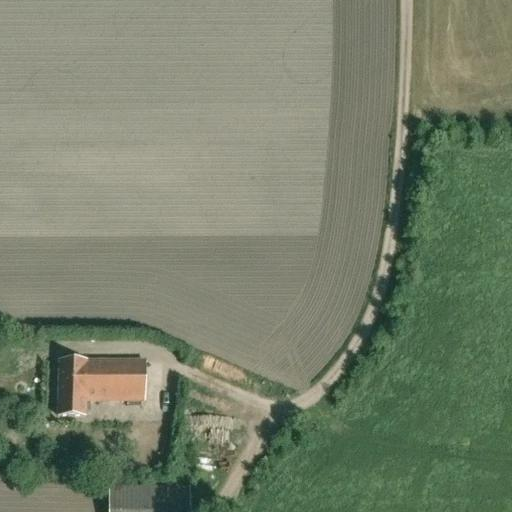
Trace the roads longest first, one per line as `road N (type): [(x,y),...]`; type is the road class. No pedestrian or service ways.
road 1 (track): [(213,511),(275,422),(350,358),(371,314),(397,170),(406,0)]
road 2 (track): [(511,448),(357,430),(311,397)]
